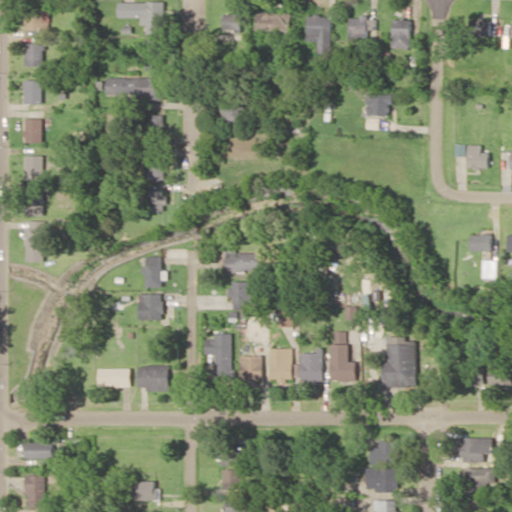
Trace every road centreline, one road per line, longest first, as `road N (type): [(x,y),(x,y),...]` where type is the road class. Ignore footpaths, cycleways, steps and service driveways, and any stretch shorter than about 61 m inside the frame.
road 1 (residential): [(511,419),(196,419)]
road 2 (residential): [(196,419),(0,421)]
road 3 (residential): [(192,187),(193,0)]
road 4 (residential): [(440,185),(438,0)]
road 5 (residential): [(0,177),(1,0)]
road 6 (residential): [(196,419),(192,267)]
